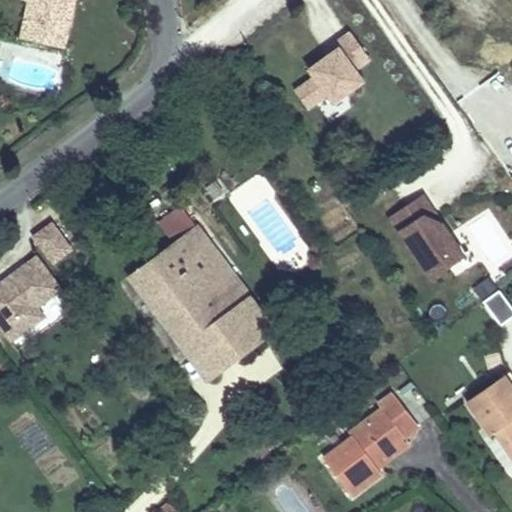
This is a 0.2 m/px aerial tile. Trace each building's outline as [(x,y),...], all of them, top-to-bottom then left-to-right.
[(33,28),(76,38),(81,0),(34,0),(37,3),(33,28)] [(74,50),(76,38),(33,28),(31,42),(74,50)] [(376,69),(351,31),(303,61),(312,75),(294,87),(310,112),(376,69)] [(465,159),(481,148),(463,120),(446,131),(465,159)] [(427,188),(387,215),(429,278),(469,251),(427,188)] [(31,235),(53,263),(76,245),(53,217),(31,235)] [(183,357),(252,307),(193,229),(126,280),(183,357)] [(39,251),(0,278),(0,327),(10,342),(48,315),(40,303),(64,286),(39,251)] [(511,313),(501,288),(484,296),(495,321),(511,313)] [(272,333),(252,307),(183,357),(204,384),(272,333)] [(466,405),(489,436),(494,433),(503,427),(511,439),(511,392),(503,379),(466,405)] [(352,439),(326,460),(354,497),(383,473),(379,468),(373,461),(404,437),(418,427),(392,394),(379,405),(381,410),(349,435),(352,439)] [(511,439),(503,427),(494,433),(511,459),(511,439)] [(404,437),(373,461),(379,468),(409,444),(404,437)]
